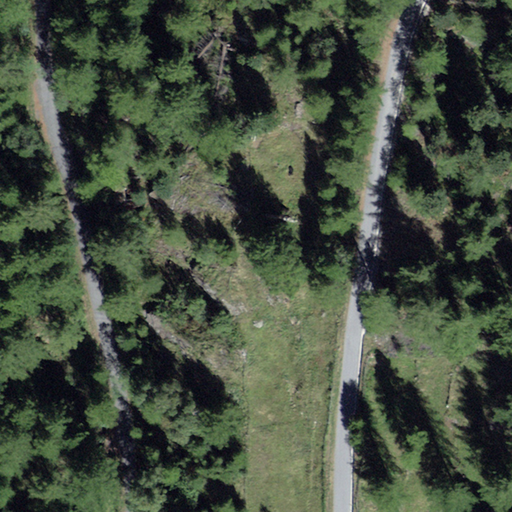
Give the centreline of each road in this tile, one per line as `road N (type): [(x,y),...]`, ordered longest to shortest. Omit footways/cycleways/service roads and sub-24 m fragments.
road 1 (unclassified): [(130,511),(104,322),(51,118),(40,0)]
road 2 (unclassified): [(414,0),(397,41),(378,152),(353,336),(342,511)]
